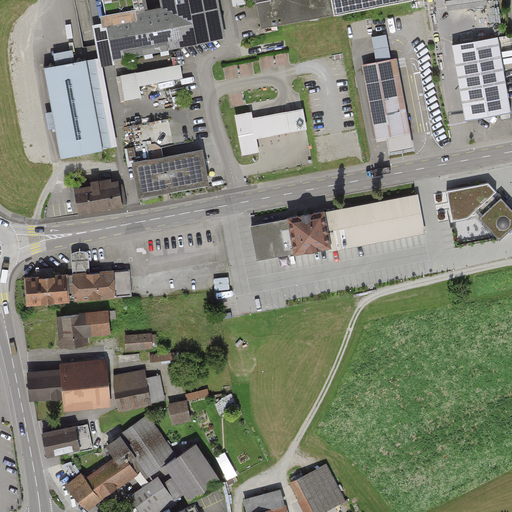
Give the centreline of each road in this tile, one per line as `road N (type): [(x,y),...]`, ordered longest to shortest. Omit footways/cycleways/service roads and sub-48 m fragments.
road 1 (primary): [(63,235),(511,152)]
road 2 (track): [(298,439),(357,311),(375,295),(436,279),(422,169)]
road 3 (unknown): [(239,203),(247,269),(260,286),(439,259)]
road 4 (secondary): [(39,511),(4,318)]
road 5 (track): [(298,439),(336,457),(399,511)]
